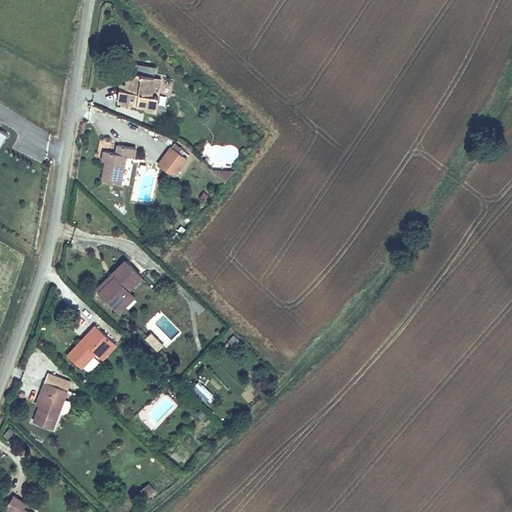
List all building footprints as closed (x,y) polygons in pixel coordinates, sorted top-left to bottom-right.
[(142,82),(145,68),(121,65),(120,75),(119,81),(110,79),(108,90),(136,93),(136,97),(150,99),(151,83),(142,82)] [(154,69),(145,68),(142,82),(151,83),(154,69)] [(109,140),(103,140),(97,139),(96,149),(101,150),(100,171),(115,172),(118,144),(128,145),(128,135),(111,133),(109,140)] [(170,171),(184,155),(170,143),(157,158),(170,171)] [(209,165),(223,178),(234,165),(209,165)] [(124,258),(111,271),(114,274),(99,289),(115,305),(129,290),(126,287),(141,273),(124,258)] [(114,274),(111,271),(96,287),(99,289),(114,274)] [(133,294),(129,290),(115,305),(119,308),(133,294)] [(153,323),(171,342),(181,332),(163,313),(153,323)] [(95,349),(99,352),(112,338),(95,322),(68,349),(82,362),(95,349)] [(157,351),(164,343),(151,331),(144,339),(157,351)] [(112,338),(99,352),(103,357),(116,343),(112,338)] [(44,364),(37,385),(42,387),(39,398),(34,413),(50,418),(63,381),(56,379),(58,367),(44,364)] [(201,380),(193,385),(204,401),(212,395),(201,380)] [(42,387),(37,385),(33,396),(39,398),(42,387)] [(147,500),(155,488),(146,483),(138,494),(147,500)] [(14,508),(11,511),(42,511),(25,500),(26,497),(13,488),(3,501),(14,508)]
